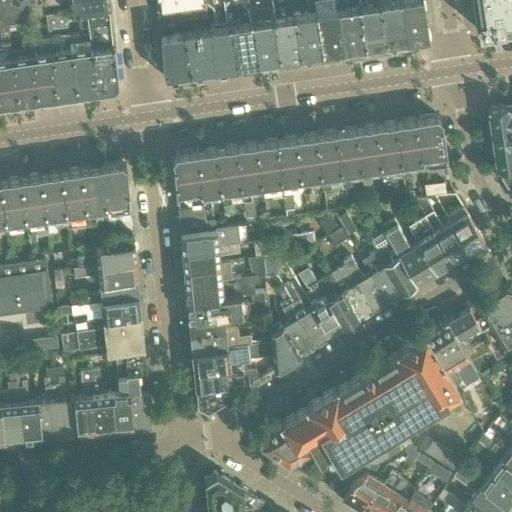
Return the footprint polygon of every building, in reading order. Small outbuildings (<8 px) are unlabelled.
[(0,0),(0,9),(0,10),(10,18),(16,10),(12,7),(17,0),(0,0)] [(85,7),(109,3),(108,0),(43,0),(44,3),(68,1),(69,9),(85,7)] [(178,0),(175,0),(157,3),(164,76),(189,73),(178,0)] [(203,0),(178,0),(189,73),(213,69),(203,0)] [(225,0),(203,0),(213,69),(235,66),(225,0)] [(225,0),(235,66),(256,62),(249,7),(247,0),(225,0)] [(258,0),(261,17),(255,18),(253,6),(249,7),(256,62),(278,59),(271,8),(269,0),(258,0)] [(269,0),(271,8),(278,59),(299,56),(293,13),(291,0),(269,0)] [(293,13),(299,56),(321,53),(313,0),(304,0),(306,11),(293,13)] [(313,0),(321,53),(342,50),(334,0),(313,0)] [(334,0),(342,50),(364,46),(356,0),(334,0)] [(356,0),(364,46),(385,43),(378,0),(356,0)] [(378,0),(385,43),(407,40),(400,0),(378,0)] [(400,0),(407,40),(428,37),(422,0),(400,0)] [(511,0),(470,0),(474,19),(476,19),(477,29),(511,23),(511,0)] [(35,2),(32,6),(24,16),(42,14),(40,1),(35,2)] [(90,35),(95,87),(112,84),(117,79),(116,79),(109,3),(85,7),(87,19),(90,35)] [(49,36),(57,92),(76,89),(69,34),(66,11),(46,13),(49,36)] [(69,34),(76,89),(95,87),(90,35),(87,19),(78,21),(79,32),(69,34)] [(12,54),(18,98),(37,95),(30,44),(27,22),(19,23),(23,52),(12,54)] [(30,44),(37,95),(57,92),(49,36),(40,37),(42,49),(34,50),(33,44),(30,44)] [(0,43),(0,100),(18,98),(12,54),(10,42),(0,43)] [(511,101),(487,105),(495,165),(506,183),(510,189),(511,188),(511,101)] [(434,113),(415,116),(420,160),(421,167),(442,164),(443,172),(448,172),(440,117),(440,116),(434,113)] [(415,116),(396,119),(403,175),(411,174),(409,162),(420,160),(415,116)] [(374,122),(382,173),(382,178),(403,175),(396,119),(374,122)] [(354,125),(362,175),(363,181),(371,180),(370,174),(382,173),(374,122),(354,125)] [(354,125),(335,128),(340,169),(343,184),(351,183),(350,177),(362,175),(354,125)] [(335,128),(315,131),(320,175),(322,187),(343,184),(340,169),(335,128)] [(315,131),(294,134),(300,178),(302,190),(311,188),(309,177),(320,175),(315,131)] [(294,134),(275,137),(281,181),(285,209),(293,208),(289,180),(300,178),(294,134)] [(275,137),(255,140),(260,184),(262,196),(270,194),(269,183),(281,181),(275,137)] [(255,140),(236,143),(242,197),(245,215),(254,214),(252,197),(251,197),(249,185),(260,184),(255,140)] [(236,143),(216,145),(222,196),(223,202),(231,200),(231,199),(242,197),(236,143)] [(216,145),(197,148),(203,204),(211,203),(210,198),(222,196),(216,145)] [(172,157),(180,231),(206,228),(205,220),(204,211),(203,204),(197,148),(177,151),(176,151),(172,156),(172,157)] [(107,214),(111,242),(132,239),(131,227),(130,219),(125,165),(125,164),(120,159),(119,160),(100,163),(106,207),(107,214)] [(95,209),(106,207),(100,163),(79,166),(88,221),(96,220),(95,209)] [(59,169),(66,213),(68,225),(74,224),(88,222),(88,221),(79,166),(59,169)] [(54,215),(66,213),(59,169),(40,172),(47,226),(48,228),(56,227),(54,215)] [(36,228),(47,226),(40,172),(20,175),(26,219),(29,242),(37,240),(36,228)] [(14,221),(26,219),(20,175),(0,177),(0,185),(6,228),(7,228),(8,234),(16,233),(14,221)] [(424,183),(425,193),(445,191),(444,180),(424,183)] [(449,218),(468,249),(484,239),(454,190),(434,193),(440,203),(449,218)] [(424,212),(452,259),(468,249),(449,218),(441,223),(432,207),(433,207),(425,194),(416,197),(424,212)] [(397,205),(416,238),(435,269),(452,259),(424,212),(415,218),(405,200),(397,205)] [(305,204),(307,212),(319,210),(317,202),(305,204)] [(381,225),(384,229),(415,281),(435,269),(416,238),(410,242),(394,217),(381,225)] [(205,220),(206,228),(215,226),(214,219),(205,220)] [(89,223),(90,232),(98,231),(97,222),(89,223)] [(180,231),(181,249),(237,241),(235,223),(215,226),(206,228),(180,231)] [(343,224),(342,225),(327,234),(333,244),(349,235),(343,224)] [(377,249),(401,289),(415,281),(384,229),(370,238),(377,249)] [(290,233),(299,247),(314,239),(313,230),(290,233)] [(255,255),(263,254),(261,238),(253,239),(255,255)] [(69,260),(69,266),(134,258),(132,239),(111,242),(95,244),(96,253),(76,256),(77,259),(69,260)] [(181,249),(183,266),(218,260),(218,252),(238,249),(237,241),(181,249)] [(369,269),(386,298),(401,289),(377,249),(362,257),(369,269)] [(339,287),(357,316),(373,307),(343,257),(339,251),(331,256),(347,282),(339,287)] [(263,254),(265,274),(273,273),(272,272),(275,272),(274,268),(286,261),(280,252),(263,254)] [(343,257),(373,307),(386,298),(369,269),(362,273),(350,253),(343,257)] [(185,287),(188,317),(255,307),(268,305),(266,292),(265,274),(263,254),(255,255),(248,256),(251,272),(240,274),(220,277),(204,280),(205,283),(189,287),(185,287)] [(0,304),(19,302),(20,307),(50,303),(52,303),(44,256),(0,263),(0,304)] [(98,270),(99,281),(136,276),(134,258),(69,266),(54,269),(54,276),(74,273),(75,274),(98,270)] [(183,266),(185,287),(189,287),(205,283),(204,280),(220,277),(240,274),(239,266),(231,267),(230,258),(218,260),(183,266)] [(311,304),(329,333),(342,325),(316,281),(307,264),(298,269),(307,284),(308,283),(318,300),(311,304)] [(316,281),(342,325),(357,316),(339,287),(330,272),(316,281)] [(273,273),(265,274),(266,292),(274,291),(273,273)] [(78,297),(79,301),(138,294),(136,276),(99,281),(100,289),(86,291),(86,295),(78,297)] [(289,302),(314,342),(329,333),(311,304),(305,308),(298,295),(296,296),(286,280),(282,283),(283,285),(292,300),(289,302)] [(491,321),(511,307),(511,285),(511,284),(504,283),(478,299),(484,310),(478,314),(474,307),(470,309),(481,326),(491,321)] [(282,321),(300,351),(314,342),(289,302),(292,300),(283,285),(277,288),(284,298),(279,301),(289,317),(282,321)] [(138,294),(79,301),(57,304),(59,313),(72,311),(101,307),(102,317),(139,312),(138,294)] [(472,359),(485,351),(479,341),(471,346),(468,345),(465,339),(465,336),(481,326),(470,309),(468,305),(447,318),(472,359)] [(188,317),(190,333),(225,328),(224,320),(244,317),(244,314),(255,312),(255,307),(188,317)] [(486,351),(491,348),(511,335),(511,307),(491,321),(497,331),(488,336),(479,341),(485,351),(486,351)] [(61,332),(62,341),(141,329),(139,312),(102,317),(103,325),(76,329),(76,330),(61,332)] [(476,367),(472,359),(447,318),(438,323),(439,325),(424,333),(445,366),(456,359),(465,374),(476,367)] [(269,329),(270,332),(270,339),(273,366),(272,366),(273,367),(300,351),(282,321),(269,329)] [(190,333),(192,350),(261,340),(270,339),(270,332),(259,334),(259,338),(250,339),(250,332),(236,334),(235,326),(225,328),(190,333)] [(115,351),(125,350),(143,347),(141,329),(62,341),(63,349),(105,343),(106,352),(115,351)] [(304,406),(296,411),(293,413),(286,417),(281,420),(294,442),(302,437),(307,434),(320,455),(324,453),(333,447),(339,457),(351,450),(368,440),(367,439),(392,424),(394,422),(393,421),(400,417),(401,417),(402,418),(402,417),(403,417),(429,401),(430,403),(457,386),(445,366),(424,333),(423,332),(412,339),(408,341),(397,348),(398,349),(395,351),(387,356),(383,358),(374,364),(371,365),(362,371),(359,372),(359,373),(351,378),(350,379),(346,381),(339,385),(336,387),(335,386),(322,393),(319,395),(306,403),(307,405),(304,406)] [(45,335),(47,346),(57,345),(56,334),(45,335)] [(511,352),(511,335),(491,348),(496,357),(510,349),(511,352)] [(192,350),(193,367),(228,362),(227,353),(262,348),(261,340),(192,350)] [(143,347),(125,350),(132,423),(150,421),(147,386),(138,387),(136,367),(145,366),(143,347)] [(118,388),(110,389),(113,425),(132,423),(125,350),(115,351),(118,388)] [(193,367),(195,385),(244,378),(243,373),(256,371),(255,366),(229,370),(228,362),(193,367)] [(62,365),(52,366),(59,430),(77,428),(74,393),(65,394),(62,365)] [(45,395),(36,396),(40,432),(59,430),(52,366),(45,366),(46,375),(43,376),(45,395)] [(99,367),(89,368),(95,427),(113,425),(110,389),(101,390),(99,367)] [(480,372),(482,377),(491,372),(488,367),(480,372)] [(83,392),(74,393),(77,428),(95,427),(89,368),(81,369),(83,392)] [(22,370),(16,371),(22,434),(40,432),(36,396),(28,397),(26,377),(23,378),(22,370)] [(0,389),(0,400),(0,401),(3,436),(22,434),(16,371),(8,372),(9,379),(7,379),(8,388),(0,389)] [(244,378),(195,385),(196,401),(207,407),(207,406),(257,377),(256,371),(243,373),(244,378)] [(468,379),(478,397),(489,390),(478,373),(468,379)] [(511,432),(511,440),(510,443),(511,444),(511,422),(509,421),(502,416),(498,412),(496,414),(493,418),(511,432)] [(308,446),(302,437),(294,442),(281,420),(281,421),(261,433),(261,442),(288,459),(298,465),(301,460),(295,455),(308,446)] [(419,429),(412,441),(418,445),(425,449),(432,439),(432,438),(419,429)] [(482,432),(477,439),(511,465),(511,444),(510,443),(505,449),(482,432)] [(424,451),(453,469),(453,468),(460,457),(432,439),(425,449),(424,451)] [(495,463),(490,470),(511,486),(511,465),(477,439),(472,445),(495,463)] [(402,445),(408,453),(413,447),(414,447),(415,448),(418,445),(412,441),(410,440),(402,445)] [(410,463),(414,457),(418,450),(416,449),(415,448),(414,447),(413,447),(408,453),(403,458),(410,463)] [(414,457),(429,467),(433,460),(418,450),(414,457)] [(428,467),(445,479),(446,479),(447,477),(451,472),(433,460),(429,467),(428,467)] [(463,461),(458,467),(507,503),(511,496),(511,486),(490,470),(485,477),(463,461)] [(475,490),(469,497),(488,511),(500,511),(507,503),(458,467),(453,474),(475,490)] [(261,505),(264,502),(264,501),(251,492),(215,469),(214,469),(213,469),(204,475),(204,476),(206,495),(207,506),(207,511),(243,507),(261,505)] [(326,483),(335,488),(352,478),(347,469),(326,483)] [(335,489),(360,505),(377,478),(365,469),(352,478),(335,488),(335,489)] [(360,505),(370,511),(375,511),(400,475),(393,470),(385,483),(377,478),(360,505)] [(375,511),(397,511),(415,487),(406,482),(407,480),(400,475),(375,511)] [(0,502),(9,502),(8,488),(3,484),(0,484),(0,502)] [(415,487),(397,511),(419,511),(421,511),(431,498),(415,487)] [(438,494),(448,502),(461,511),(488,511),(469,497),(464,504),(443,488),(438,494)] [(0,511),(10,511),(9,502),(0,502),(0,511)] [(449,511),(461,511),(448,502),(444,507),(449,511)]
